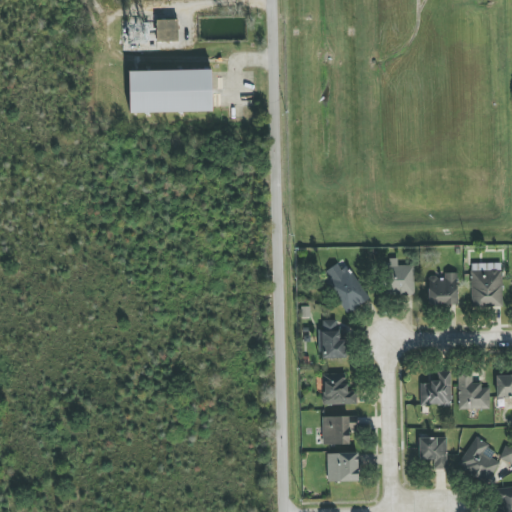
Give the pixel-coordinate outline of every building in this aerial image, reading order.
[(178,41),(178,20),(156,20),(157,42),(178,41)] [(129,71),(130,113),(212,112),(211,70),(129,71)] [(397,266),(397,259),(385,259),(386,295),(414,294),(413,265),(397,266)] [(502,307),(501,263),(471,264),(471,308),(502,307)] [(370,297),(346,266),(341,270),(337,265),(320,278),(348,314),(370,297)] [(457,305),(457,273),(444,273),(444,277),(428,277),(428,305),(457,305)] [(346,358),(346,340),(339,341),(338,320),(320,321),(322,359),(346,358)] [(450,372),(438,372),(438,382),(419,383),(420,406),(452,405),(450,372)] [(489,388),(482,388),(481,383),(472,383),(472,372),(458,373),(459,410),(490,409),(489,388)] [(346,374),(322,374),(323,405),(357,404),(356,391),(347,392),(346,374)] [(511,375),(496,376),(496,398),(511,397),(511,375)] [(322,417),(322,445),(349,444),(349,429),(357,429),(357,416),(322,417)] [(491,457),(496,451),(475,437),(457,465),(486,484),(500,463),(491,457)] [(447,438),(419,438),(419,460),(433,460),(433,469),(446,469),(447,438)] [(499,459),(511,464),(511,448),(505,445),(499,459)] [(327,454),(328,482),(358,481),(358,453),(327,454)] [(511,511),(511,487),(500,488),(500,511),(511,511)]
